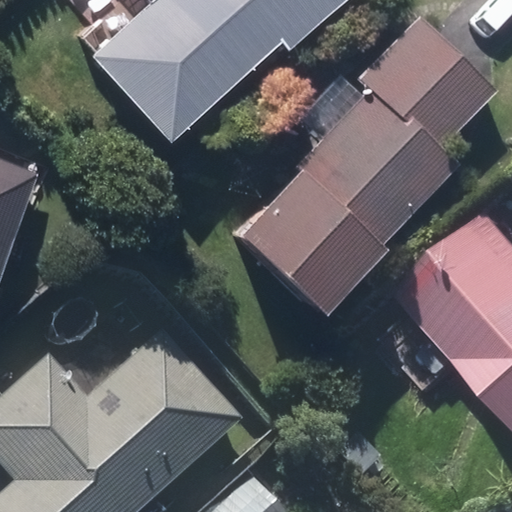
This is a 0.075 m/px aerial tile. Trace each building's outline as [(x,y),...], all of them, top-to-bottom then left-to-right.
[(138,0),(88,46),(162,129),(244,55),(265,78),(292,53),(281,41),(326,0),(138,0)] [(234,221),(315,299),(454,155),(438,138),(492,81),(418,9),(355,72),(368,84),(358,92),(334,70),(293,112),(318,135),(234,221)] [(0,251),(33,170),(0,156),(0,251)] [(408,296),(511,412),(511,229),(498,215),(408,296)] [(0,494),(0,511),(134,511),(237,420),(159,332),(83,400),(46,356),(0,396),(0,464),(15,482),(0,494)] [(336,452),(359,474),(377,455),(354,433),(336,452)]
